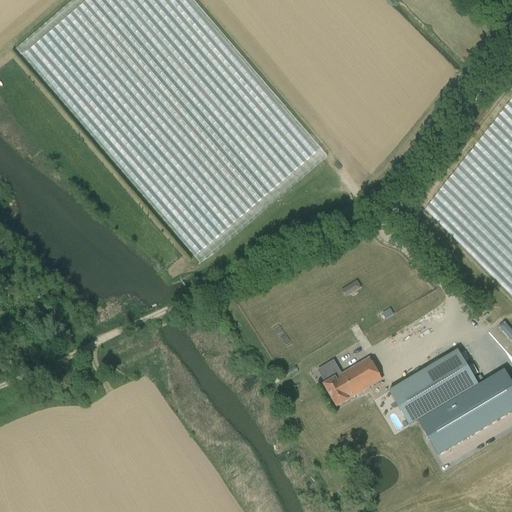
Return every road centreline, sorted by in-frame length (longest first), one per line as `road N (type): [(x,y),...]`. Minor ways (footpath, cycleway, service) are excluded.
road 1 (track): [(0,386),(369,221)]
road 2 (unclassified): [(369,221),(391,205),(511,51)]
